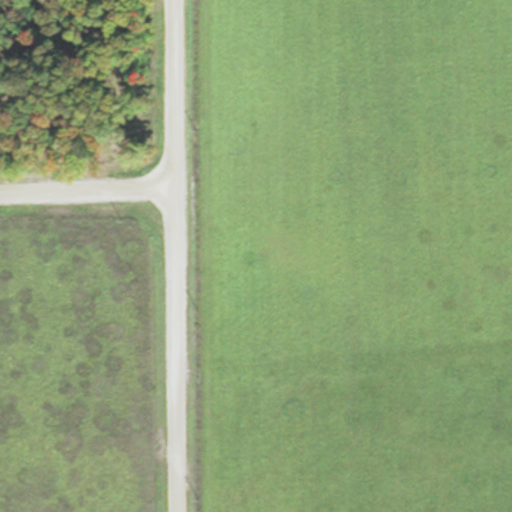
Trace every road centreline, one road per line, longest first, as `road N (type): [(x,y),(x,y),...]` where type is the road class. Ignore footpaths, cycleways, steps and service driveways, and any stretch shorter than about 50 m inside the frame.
road 1 (residential): [(177,511),(174,0)]
road 2 (residential): [(0,192),(175,189)]
